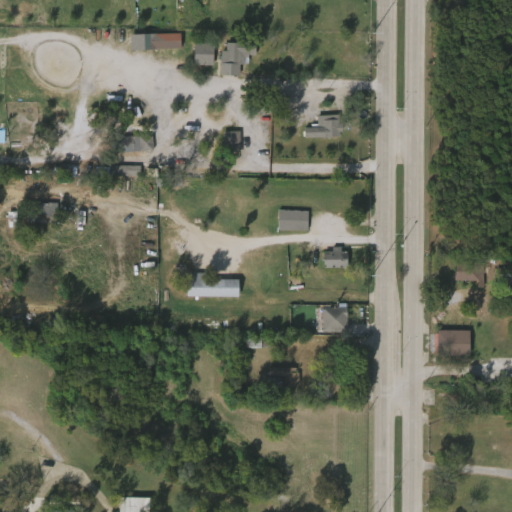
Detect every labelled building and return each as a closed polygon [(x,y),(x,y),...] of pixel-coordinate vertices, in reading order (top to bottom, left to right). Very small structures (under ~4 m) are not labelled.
[(255,37),(255,55),(248,54),(248,56),(244,56),(244,63),(238,63),(238,74),(220,73),(220,49),(225,49),(226,42),(247,42),(247,37),(255,37)] [(123,57),(173,55),(173,40),(123,42),(123,57)] [(214,63),(194,63),(194,43),(215,43),(214,63)] [(205,73),(206,50),(187,50),(186,72),(205,73)] [(337,114),(338,123),(341,123),(341,131),(339,131),(339,135),(304,137),(304,127),(318,126),(317,115),(337,114)] [(296,145),(332,144),(331,122),(309,122),(309,134),(296,135),(296,145)] [(239,151),(223,151),(223,130),(239,130),(239,151)] [(232,138),(215,139),(216,159),(233,158),(232,138)] [(106,144),(106,159),(146,158),(145,143),(106,144)] [(102,173),(102,183),(133,183),(133,173),(102,173)] [(56,223),(28,223),(28,202),(58,203),(58,223),(56,223)] [(309,211),(308,230),(279,229),(280,209),(309,211)] [(270,237),(300,238),(300,218),(270,217),(270,237)] [(342,247),(342,251),(349,251),(349,266),(325,267),(325,252),(333,252),(333,246),(342,247)] [(316,259),(315,274),(339,275),(339,256),(324,256),(324,259),(316,259)] [(484,280),(453,280),(455,262),(484,263),(484,280)] [(511,268),(511,279),(501,279),(501,268),(511,268)] [(476,274),(447,273),(447,287),(476,288),(476,274)] [(237,295),(188,294),(188,279),(238,280),(237,295)] [(347,331),(322,331),(323,307),(347,307),(347,331)] [(314,339),(338,340),(339,318),(315,317),(314,339)] [(452,332),(452,355),(450,354),(450,361),(441,361),(441,355),(437,355),(437,353),(434,353),(434,333),(437,333),(437,332),(452,332)] [(296,367),(296,372),(300,372),(299,383),(296,383),(296,388),(285,388),(286,375),(269,375),(269,366),(296,367)] [(277,383),(277,395),(290,395),(290,374),(261,374),(261,383),(277,383)] [(142,511),(118,511),(118,497),(143,497),(142,511)]
